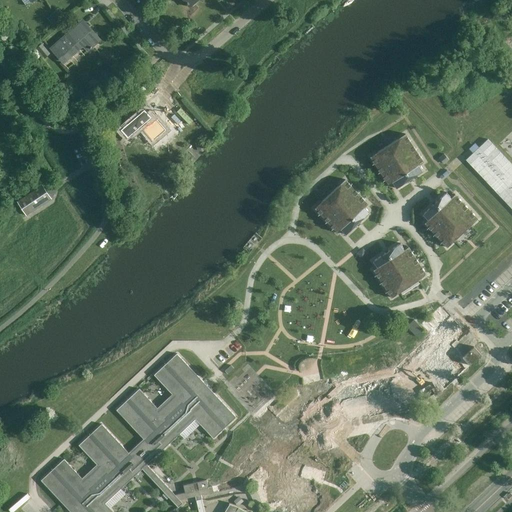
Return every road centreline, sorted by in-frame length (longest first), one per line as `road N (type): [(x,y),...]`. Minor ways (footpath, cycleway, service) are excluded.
road 1 (residential): [(439,295),(381,311),(314,246),(283,241),(254,272),(244,323),(228,341),(173,346),(32,475),(33,495),(48,511)]
road 2 (residential): [(267,0),(213,49),(188,58),(162,50),(119,0)]
